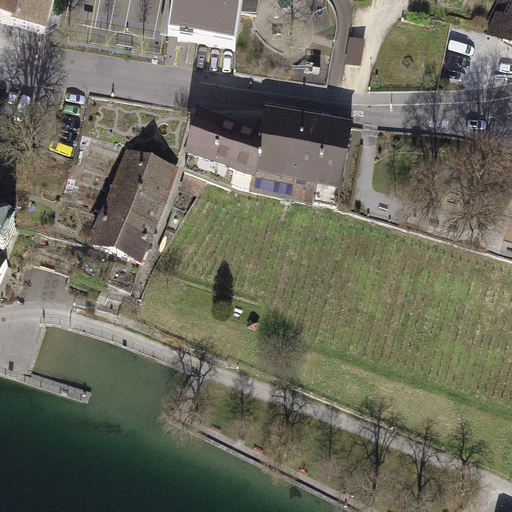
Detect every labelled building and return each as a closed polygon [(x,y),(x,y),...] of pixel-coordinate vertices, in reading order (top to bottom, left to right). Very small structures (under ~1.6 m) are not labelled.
[(0,0),(0,22),(14,27),(14,26),(45,35),(55,0),(0,0)] [(175,0),(169,40),(236,51),(243,0),(175,0)] [(511,43),(511,0),(510,0),(506,0),(489,35),(504,40),(511,43)] [(191,161),(187,175),(187,176),(207,183),(231,191),(234,175),(254,180),(252,192),(315,204),(318,185),(293,180),(304,120),(267,114),(261,143),(199,122),(189,161),(191,161)] [(352,127),(304,120),(293,180),(318,185),(315,204),(338,209),(352,127)] [(176,170),(130,154),(117,191),(163,208),(176,170)] [(207,183),(187,176),(183,187),(200,194),(207,183)] [(163,210),(117,191),(109,211),(133,220),(156,229),(163,210)] [(109,211),(87,264),(105,271),(113,254),(119,257),(133,220),(109,211)] [(156,229),(133,220),(119,257),(142,265),(156,229)] [(0,288),(8,269),(6,265),(8,260),(18,231),(0,223),(0,288)]
